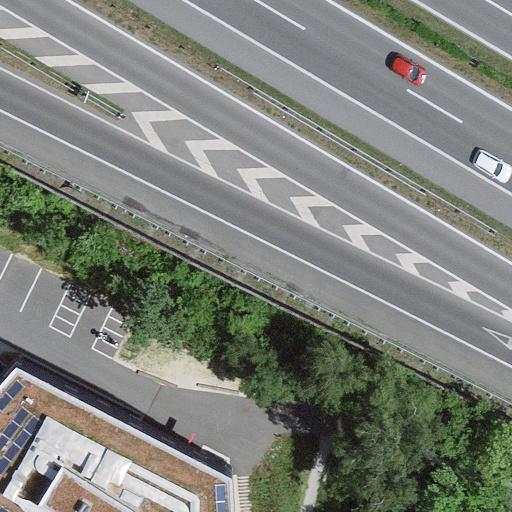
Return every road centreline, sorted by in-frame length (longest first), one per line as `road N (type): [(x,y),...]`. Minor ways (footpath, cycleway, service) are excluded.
road 1 (motorway): [(0,91),(511,343)]
road 2 (motorway): [(25,0),(511,290)]
road 3 (motorway): [(254,0),(511,153)]
